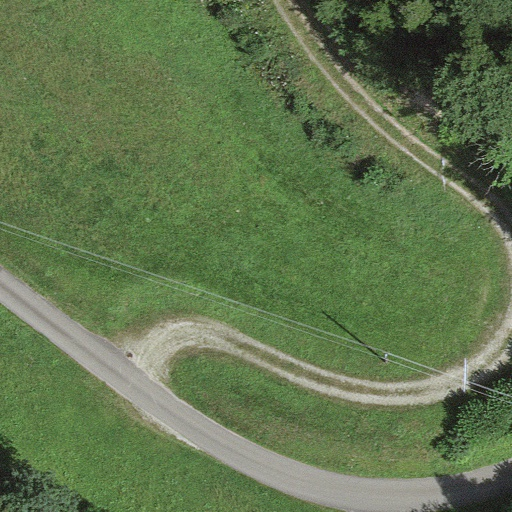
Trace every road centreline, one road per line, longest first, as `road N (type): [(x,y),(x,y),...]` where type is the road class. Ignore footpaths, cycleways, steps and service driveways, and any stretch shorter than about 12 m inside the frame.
road 1 (unclassified): [(511,471),(416,494),(292,477),(200,432),(0,283)]
road 2 (track): [(511,337),(471,378),(399,396),(320,383),(220,337),(190,333),(157,345),(125,379)]
road 3 (track): [(282,0),(366,107),(497,211),(511,233)]
